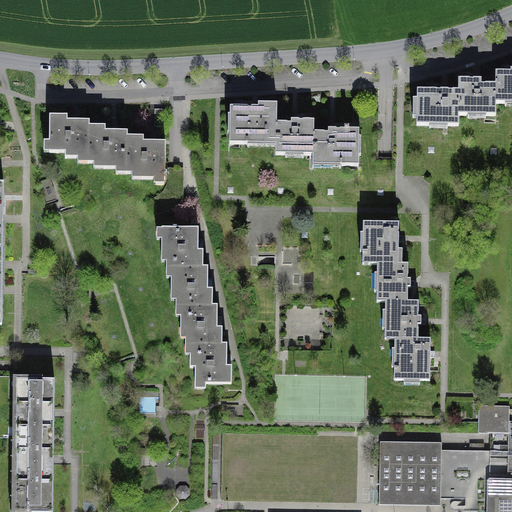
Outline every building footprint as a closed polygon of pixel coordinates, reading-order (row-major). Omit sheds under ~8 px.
[(511,74),(496,75),(496,89),(481,89),(481,82),(474,82),(458,82),(458,93),(438,93),(416,93),(416,102),(413,102),(413,121),(416,121),(416,129),(458,129),(458,118),(496,118),(496,106),(511,106),(511,74)] [(227,145),(275,146),(275,156),(313,157),(312,167),(358,169),(359,132),(332,131),(328,131),(328,135),(313,134),(314,123),(295,122),(290,122),(290,126),(276,125),(276,107),(257,106),(257,110),(251,110),(228,110),(227,145)] [(143,140),(126,140),(126,134),(113,133),(104,133),(104,128),(88,128),(88,123),(72,123),(65,123),(66,117),(50,117),(49,153),(65,153),(65,158),(88,158),(88,163),(104,163),(104,169),(126,169),(126,174),(142,174),(142,179),(165,179),(165,144),(152,143),(143,143),(143,140)] [(362,265),(376,265),(376,273),(379,273),(379,291),(376,291),(376,301),(386,301),(386,311),(388,311),(388,329),(385,329),(385,339),(395,339),(395,349),(398,349),(398,368),(393,368),(393,381),(429,381),(429,355),(429,339),(418,339),(418,324),(421,324),(421,321),(421,317),(419,316),(419,302),(407,301),(407,287),(409,287),(409,283),(409,279),(407,279),(407,264),(398,264),(397,238),(397,225),(364,224),(364,235),(366,235),(366,251),(363,251),(362,265)] [(227,346),(222,345),(223,330),(218,330),(218,321),(218,306),(212,306),(213,292),(208,292),(208,285),(208,268),(203,268),(203,251),(198,251),(198,245),(198,229),(162,228),(162,252),(167,252),(166,268),(172,268),(172,291),(177,291),(177,306),(181,306),(181,329),(186,329),(186,345),(190,345),(190,368),(196,369),(196,385),(232,385),(232,368),(226,368),(226,361),(227,346)] [(0,434),(16,435),(15,511),(51,511),(52,461),(52,414),(53,381),(15,380),(0,380),(0,434)] [(480,406),(479,434),(507,434),(507,406),(480,406)] [(511,511),(511,410),(510,410),(509,451),(485,452),(484,444),(470,444),(470,451),(441,450),(440,499),(464,498),(464,502),(453,502),(450,506),(455,511),(485,510),(485,511),(511,511)] [(439,507),(440,499),(441,450),(442,443),(379,440),(378,506),(439,507)] [(177,490),(177,495),(180,499),(185,499),(189,495),(189,490),(185,486),(180,486),(177,490)]
